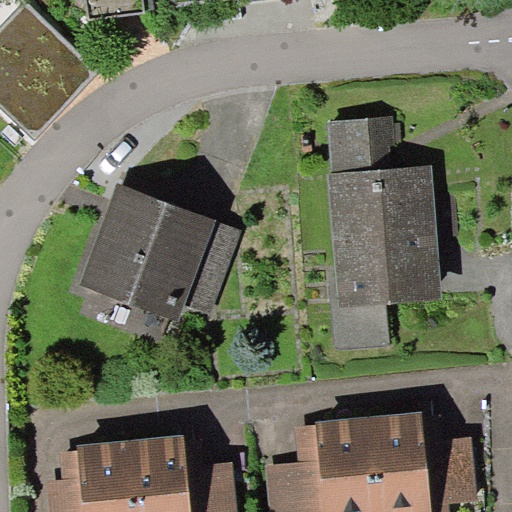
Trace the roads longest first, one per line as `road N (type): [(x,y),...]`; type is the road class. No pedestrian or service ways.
road 1 (residential): [(511,49),(358,54),(153,79)]
road 2 (residential): [(0,292),(39,172),(153,79)]
